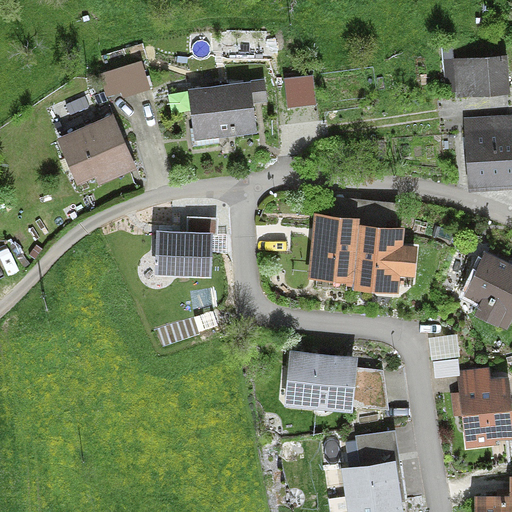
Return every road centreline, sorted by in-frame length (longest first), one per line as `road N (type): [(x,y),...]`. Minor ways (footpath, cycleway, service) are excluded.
road 1 (residential): [(442,511),(410,343),(387,331),(257,312),(247,296),(242,182)]
road 2 (residential): [(242,182),(378,183),(511,219)]
road 3 (residential): [(242,182),(164,194),(84,228)]
